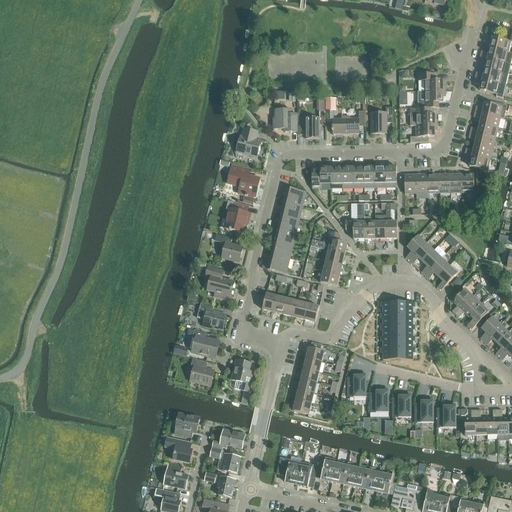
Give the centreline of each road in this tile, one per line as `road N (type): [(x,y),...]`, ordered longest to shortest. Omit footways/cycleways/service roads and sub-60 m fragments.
road 1 (residential): [(281,343),(247,335),(243,325),(278,166),(297,152),(442,151),(474,32)]
road 2 (residential): [(480,353),(438,316),(438,304),(404,283),(382,285),(357,302),(325,338),(293,333),(281,343)]
road 3 (residential): [(246,490),(281,343)]
